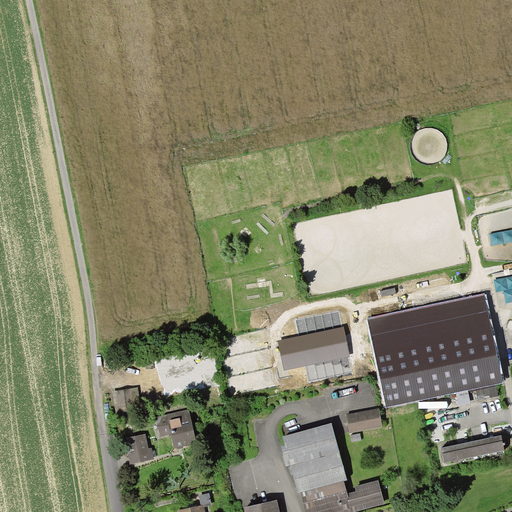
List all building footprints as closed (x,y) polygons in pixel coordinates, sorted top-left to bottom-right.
[(485,316),(482,299),(370,322),(377,354),(376,354),(387,406),(499,383),(485,316)] [(474,388),(477,401),(497,397),(494,384),(474,388)] [(123,420),(132,418),(127,391),(118,393),(123,420)] [(381,427),(378,410),(345,416),(349,433),(381,427)] [(173,448),(194,443),(188,416),(156,423),(159,436),(170,434),(173,448)] [(304,511),(349,511),(382,503),(377,483),(355,489),(356,493),(345,496),(341,482),(346,481),(330,424),(285,437),(288,447),(281,449),(286,468),(293,466),(304,511)] [(500,437),(480,441),(483,455),(503,451),(500,437)] [(142,438),(128,441),(131,456),(127,457),(129,464),(152,459),(151,451),(145,453),(142,438)] [(480,441),(460,445),(463,460),(483,455),(480,441)] [(463,460),(460,445),(440,449),(443,464),(463,460)] [(390,499),(388,489),(381,491),(383,500),(390,499)] [(277,511),(275,502),(244,509),(244,511),(277,511)]
